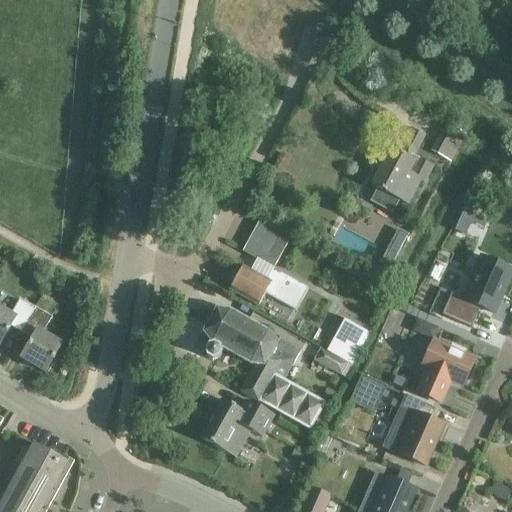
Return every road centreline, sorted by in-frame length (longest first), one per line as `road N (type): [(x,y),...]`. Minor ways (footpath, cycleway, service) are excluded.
road 1 (residential): [(126,260),(170,0)]
road 2 (residential): [(191,269),(323,43)]
road 3 (residential): [(77,431),(107,375),(126,260)]
road 4 (residential): [(438,511),(500,366),(511,363)]
road 5 (unclassified): [(384,0),(511,85)]
